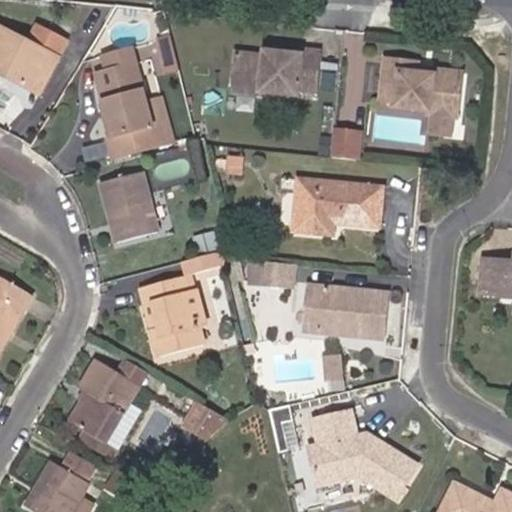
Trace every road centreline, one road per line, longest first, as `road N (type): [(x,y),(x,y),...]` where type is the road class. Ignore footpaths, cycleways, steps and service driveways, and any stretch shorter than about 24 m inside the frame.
road 1 (residential): [(511,159),(493,195),(444,241),(431,353),(449,400),(511,433)]
road 2 (unclassified): [(0,452),(72,325),(78,299),(67,250),(47,220),(0,186)]
